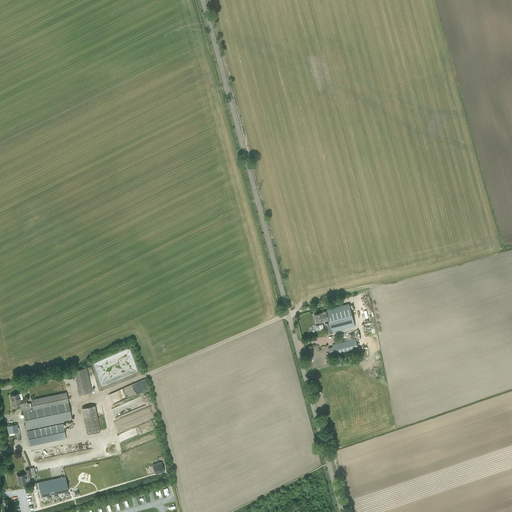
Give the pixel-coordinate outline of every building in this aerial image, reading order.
[(319,321),(320,323),(329,321),(331,331),(336,330),(354,326),(349,304),(326,310),(326,311),(314,314),(316,322),(319,321)] [(332,345),(335,355),(340,354),(358,350),(356,339),(332,345)] [(91,392),(86,369),(74,371),(79,395),(91,392)] [(136,382),(139,393),(149,390),(146,379),(136,382)] [(10,396),(12,406),(19,404),(19,406),(21,405),(27,430),(72,420),(66,392),(31,400),(32,406),(31,407),(30,403),(27,404),(26,399),(19,401),(18,394),(10,396)] [(81,408),(87,435),(100,432),(94,406),(81,408)] [(27,432),(30,446),(66,439),(62,424),(27,432)] [(16,425),(7,426),(9,434),(17,432),(16,425)] [(164,472),(162,465),(161,464),(153,466),(155,474),(163,472),(164,472)] [(26,470),(27,474),(17,476),(19,486),(27,485),(25,478),(31,477),(30,469),(26,470)] [(42,481),(45,496),(60,493),(58,484),(66,482),(65,477),(42,481)]
